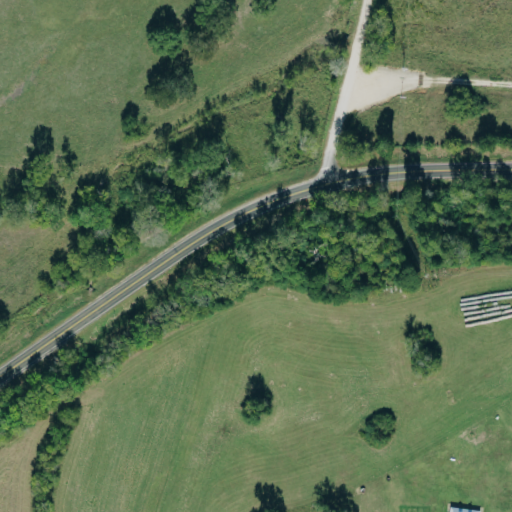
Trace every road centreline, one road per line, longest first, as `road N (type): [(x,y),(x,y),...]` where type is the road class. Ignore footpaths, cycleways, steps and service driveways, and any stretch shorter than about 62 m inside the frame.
road 1 (secondary): [(511,169),(329,183),(276,199),(209,232),(0,376)]
road 2 (residential): [(329,183),(365,0)]
